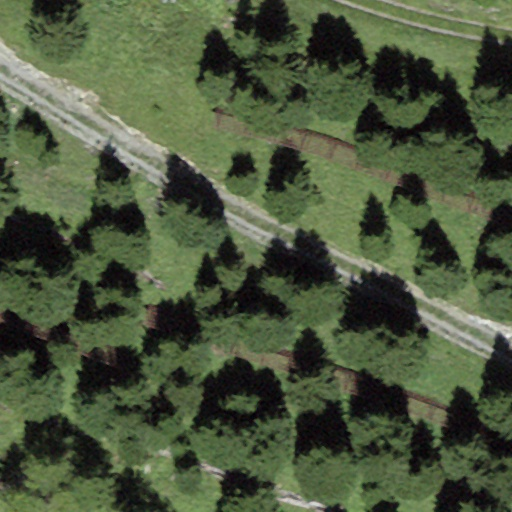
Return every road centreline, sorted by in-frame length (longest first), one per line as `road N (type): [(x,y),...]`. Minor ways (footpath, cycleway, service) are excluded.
road 1 (track): [(511,349),(0,85)]
road 2 (track): [(370,0),(511,40)]
